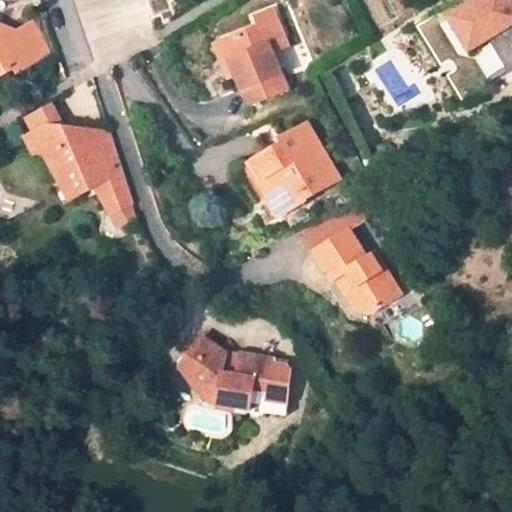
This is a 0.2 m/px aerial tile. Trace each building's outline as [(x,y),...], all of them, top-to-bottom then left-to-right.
[(511,16),(511,14),(511,13),(511,6),(508,0),(482,0),(451,18),(471,52),(490,41),(509,74),(511,72),(511,16)] [(237,76),(249,106),(289,90),(272,53),(288,46),(273,12),(257,18),(261,27),(224,42),(237,76)] [(15,36),(14,33),(0,26),(0,41),(1,43),(15,36)] [(38,65),(21,33),(15,36),(33,67),(38,65)] [(0,41),(0,79),(14,72),(17,76),(33,67),(15,36),(1,43),(0,41)] [(217,46),(230,79),(237,76),(224,42),(217,46)] [(314,198),(341,182),(310,127),(283,142),(287,148),(277,154),(275,151),(242,170),(272,223),(306,204),(303,198),(312,194),(314,198)] [(49,128),(28,139),(37,153),(60,158),(64,163),(58,175),(73,200),(98,187),(115,177),(107,150),(82,149),(78,142),(79,129),(49,128)] [(98,187),(113,215),(135,203),(112,131),(79,129),(78,142),(82,149),(107,150),(115,177),(98,187)] [(339,213),(350,231),(367,221),(358,205),(339,213)] [(315,252),(350,231),(339,213),(300,229),(315,252)] [(328,282),(353,320),(370,325),(374,312),(396,298),(380,273),(387,269),(377,253),(367,258),(350,231),(315,252),(332,279),(328,282)] [(380,273),(396,298),(403,294),(387,269),(380,273)] [(178,302),(148,306),(151,331),(181,327),(178,302)] [(274,365),(275,360),(240,355),(239,365),(225,363),(226,353),(201,336),(180,367),(210,387),(218,389),(215,405),(249,411),(250,404),(264,406),(265,401),(287,405),(292,371),(289,367),(274,365)] [(240,355),(226,353),(225,363),(239,365),(240,355)] [(210,387),(180,367),(205,400),(215,405),(218,389),(210,387)] [(287,405),(265,401),(264,406),(263,413),(285,417),(287,405)]
